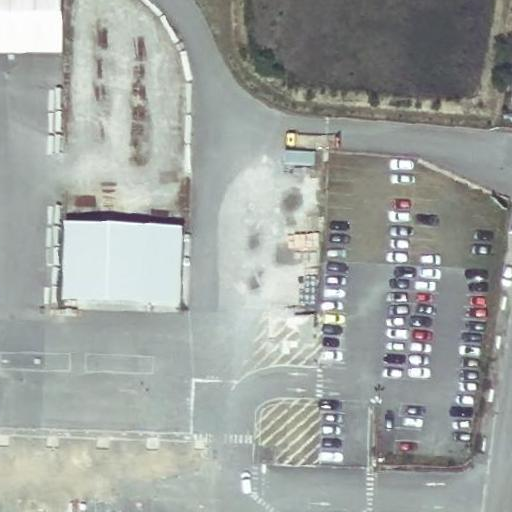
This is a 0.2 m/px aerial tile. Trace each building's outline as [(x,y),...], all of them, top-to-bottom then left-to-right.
[(56,0),(0,0),(0,47),(57,47),(56,0)] [(187,233),(63,229),(61,309),(180,311),(187,233)] [(265,307),(317,309),(319,276),(267,273),(265,307)] [(314,315),(269,315),(269,361),(314,361),(314,315)] [(305,460),(306,410),(271,409),(271,444),(285,444),(285,460),(305,460)]
